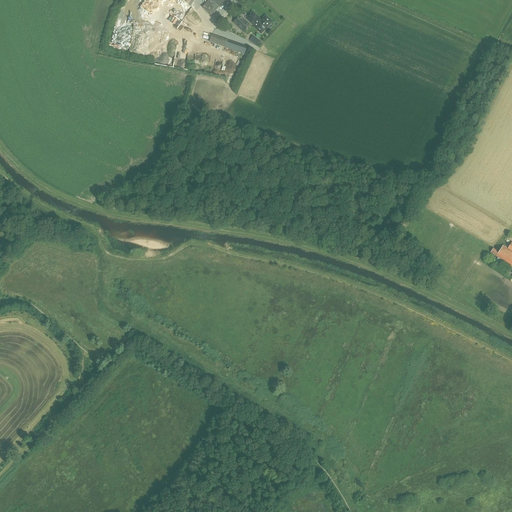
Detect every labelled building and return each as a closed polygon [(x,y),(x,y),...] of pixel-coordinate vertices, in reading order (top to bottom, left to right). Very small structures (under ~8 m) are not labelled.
[(191,0),(189,0),(188,3),(184,0),(177,14),(183,17),(187,9),(192,12),(195,7),(194,6),(196,3),(191,0)] [(208,0),(202,7),(211,16),(225,0),(208,0)] [(246,19),(254,27),(254,28),(261,35),(273,23),(265,16),(261,20),(252,12),(246,19)] [(244,31),(250,25),(240,15),(234,22),(244,31)] [(161,28),(163,29),(158,39),(168,44),(175,30),(163,24),(161,28)] [(226,47),(228,40),(212,34),(209,42),(226,47)] [(511,241),(511,242),(508,248),(503,245),(499,252),(493,248),(491,252),(502,260),(502,261),(511,267),(511,241)]
